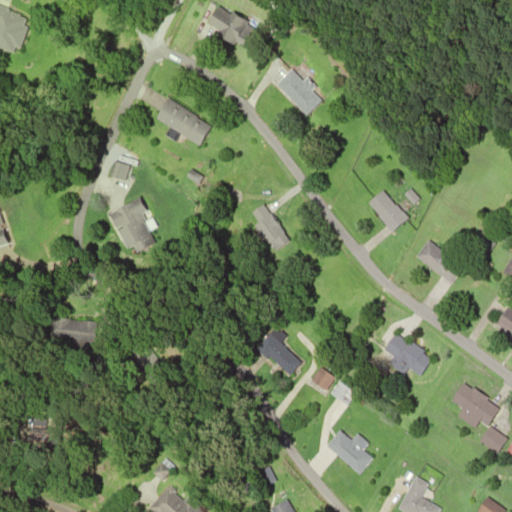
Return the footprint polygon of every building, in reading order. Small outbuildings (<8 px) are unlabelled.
[(216,6),(251,28),(239,47),(204,25),(216,6)] [(0,7),(23,15),(12,49),(0,45),(0,7)] [(288,69),(318,99),(303,114),(273,84),(288,69)] [(162,97),(208,128),(196,146),(150,115),(162,97)] [(110,160),(124,166),(117,182),(103,176),(110,160)] [(186,169),(207,182),(202,190),(181,177),(186,169)] [(379,190),(403,217),(387,231),(363,204),(379,190)] [(132,199),(151,242),(128,252),(109,209),(132,199)] [(258,206),(284,240),(269,252),(243,217),(258,206)] [(480,234),(491,242),(480,256),(470,248),(480,234)] [(423,241),(459,267),(447,283),(411,257),(423,241)] [(508,258),(511,260),(511,277),(511,279),(500,272),(508,258)] [(505,307),(511,312),(511,337),(493,324),(505,307)] [(52,317),(93,321),(91,343),(50,339),(52,317)] [(265,333),(294,360),(283,373),(253,346),(265,333)] [(391,333),(426,359),(414,375),(379,350),(391,333)] [(316,366),(350,391),(340,405),(305,380),(316,366)] [(460,385),(494,410),(482,426),(449,401),(460,385)] [(487,427),(503,438),(493,451),(478,439),(487,427)] [(335,429),(368,456),(354,473),(321,446),(335,429)] [(159,463),(167,471),(159,480),(151,472),(159,463)] [(412,478),(433,490),(420,511),(403,511),(395,507),(412,478)] [(168,486),(200,511),(151,511),(149,510),(168,486)] [(483,495),(503,508),(500,511),(479,511),(474,508),(483,495)] [(283,498),(291,511),(267,511),(266,509),(283,498)]
